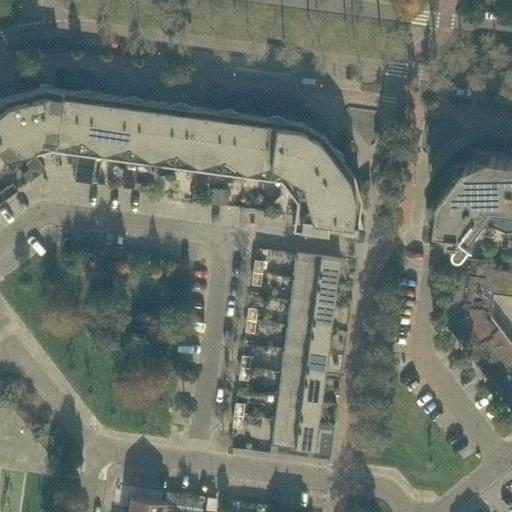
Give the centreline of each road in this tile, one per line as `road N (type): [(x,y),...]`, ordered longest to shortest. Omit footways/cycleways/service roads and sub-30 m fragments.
road 1 (tertiary): [(39,29),(511,85)]
road 2 (residential): [(200,466),(221,238),(48,217),(0,258)]
road 3 (residential): [(499,461),(420,355),(434,248)]
road 4 (tertiary): [(511,29),(300,0)]
road 5 (residential): [(403,511),(393,498),(342,482),(200,466)]
road 6 (unknown): [(221,238),(330,239),(361,245),(376,262)]
road 7 (residential): [(88,451),(1,346)]
